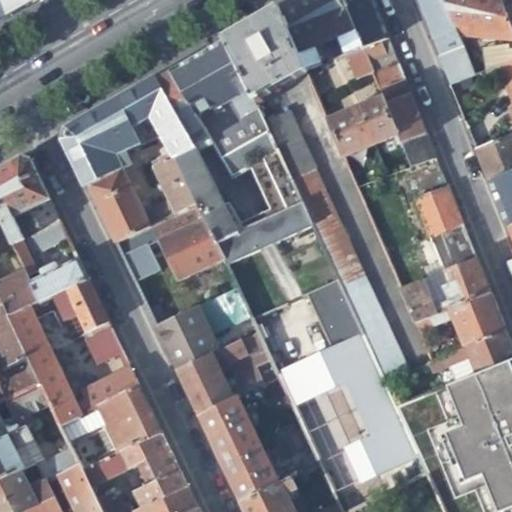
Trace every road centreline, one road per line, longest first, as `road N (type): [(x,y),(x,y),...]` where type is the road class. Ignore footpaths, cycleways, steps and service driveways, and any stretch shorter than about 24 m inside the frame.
road 1 (residential): [(13,89),(219,511)]
road 2 (residential): [(395,0),(511,295)]
road 3 (secondary): [(13,89),(169,0)]
